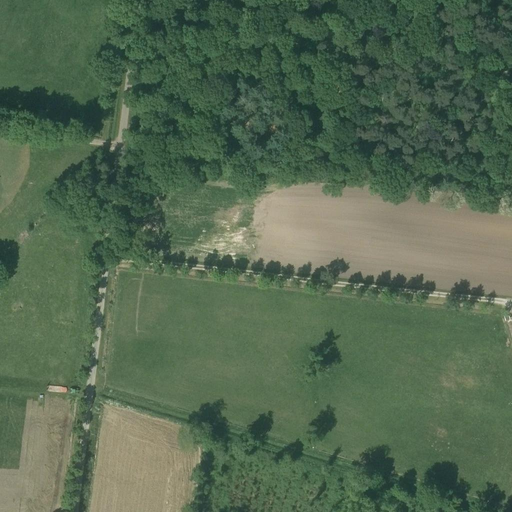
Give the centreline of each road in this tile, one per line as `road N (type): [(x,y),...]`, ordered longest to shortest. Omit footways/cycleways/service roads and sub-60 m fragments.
road 1 (unclassified): [(73,511),(137,0)]
road 2 (unknown): [(106,251),(506,306)]
